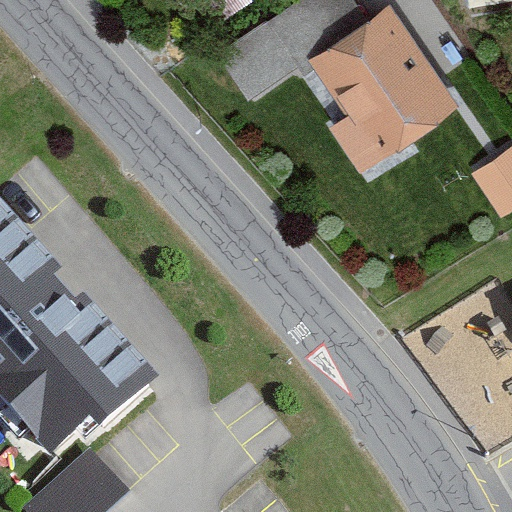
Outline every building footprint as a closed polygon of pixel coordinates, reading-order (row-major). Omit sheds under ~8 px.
[(247,0),(179,0),(199,31),(247,0)] [(297,62),(367,17),(356,0),(297,0),(269,18),(297,62)] [(400,4),(316,58),(354,116),(338,126),(367,171),(467,107),(400,4)] [(251,97),(297,62),(269,18),(221,52),(251,97)] [(511,206),(511,141),(473,169),(502,213),(511,206)] [(160,387),(0,212),(0,410),(50,466),(88,431),(99,442),(160,387)] [(114,511),(131,498),(90,451),(23,511),(24,511),(114,511)]
